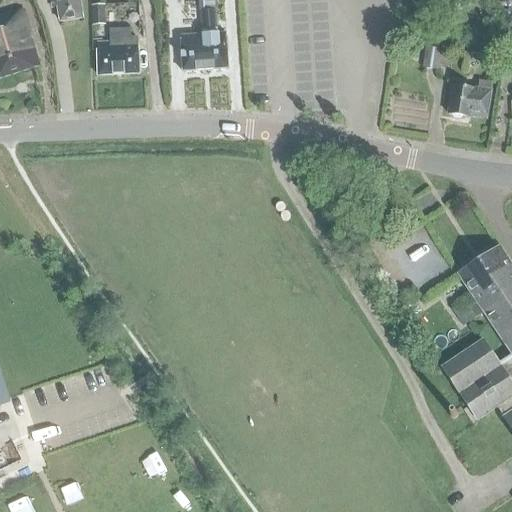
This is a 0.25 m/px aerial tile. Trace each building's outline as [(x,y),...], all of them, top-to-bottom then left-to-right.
[(50,0),(51,7),(58,6),(60,22),(81,18),(77,0),(50,0)] [(198,0),(200,11),(201,29),(204,29),(204,35),(180,37),(183,72),(228,69),(225,33),(210,34),(210,28),(216,28),(213,0),(198,0)] [(91,26),(105,26),(105,5),(90,6),(91,26)] [(30,35),(23,11),(0,17),(0,76),(39,66),(33,46),(29,48),(26,37),(30,35)] [(97,53),(98,77),(138,75),(137,38),(131,39),(130,30),(109,31),(109,44),(100,44),(100,53),(97,53)] [(422,70),(437,71),(440,51),(425,49),(422,70)] [(451,85),(449,96),(452,97),(449,116),(452,116),(454,119),(461,120),(464,118),(471,119),(471,116),(488,119),(493,84),(479,82),(478,89),(451,85)] [(463,311),(470,322),(484,313),(482,310),(511,290),(511,270),(497,249),(461,272),(475,294),(472,295),(477,302),(463,311)] [(511,290),(482,310),(484,313),(511,354),(511,360),(501,368),(483,340),(442,368),(478,421),(497,407),(511,428),(511,290)] [(0,405),(9,403),(0,375),(0,405)]
